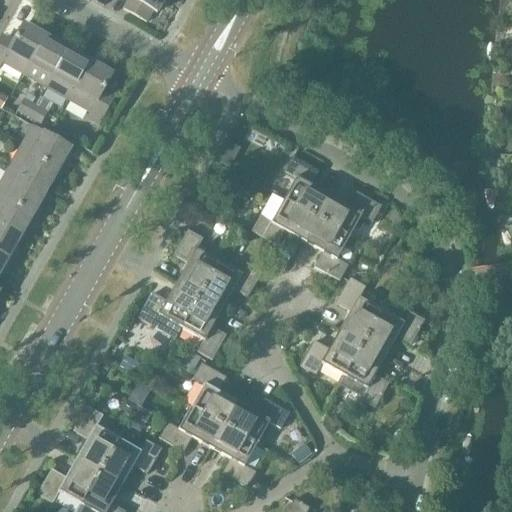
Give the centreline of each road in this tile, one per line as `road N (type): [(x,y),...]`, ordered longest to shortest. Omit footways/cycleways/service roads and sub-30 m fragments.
road 1 (residential): [(410,482),(442,344),(446,284),(437,248),(391,193),(200,80)]
road 2 (residential): [(0,429),(200,80)]
road 3 (residential): [(331,463),(262,355),(277,309)]
road 4 (residential): [(200,80),(52,0)]
